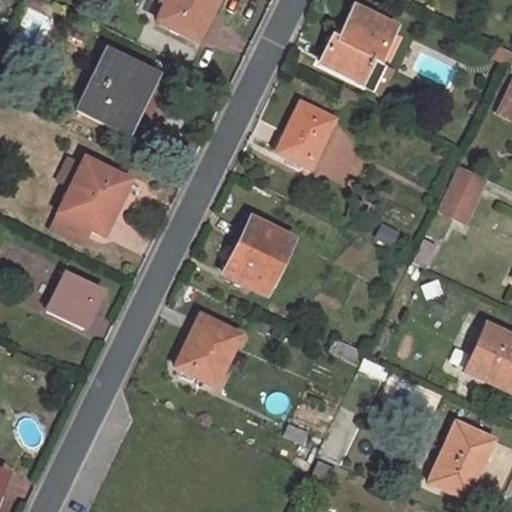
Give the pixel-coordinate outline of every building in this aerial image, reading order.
[(220,0),(169,0),(157,23),(195,41),(206,16),(211,19),(220,0)] [(367,84),(394,28),(359,10),(342,43),(337,41),(325,64),(367,84)] [(124,132),(152,73),(106,50),(77,109),(124,132)] [(511,119),(511,87),(500,114),(511,119)] [(314,170),(338,122),(304,106),(281,154),(314,170)] [(107,225),(128,180),(85,160),(63,203),(94,219),(107,225)] [(469,215),(486,179),(460,167),(439,211),(457,220),(461,211),(469,215)] [(63,203),(55,219),(86,235),(94,219),(63,203)] [(461,211),(457,220),(465,224),(469,215),(461,211)] [(267,292),(292,239),(250,219),(225,271),(267,292)] [(412,262),(424,268),(434,247),(422,241),(412,262)] [(63,279),(49,272),(39,292),(52,299),(63,279)] [(103,292),(66,274),(63,279),(52,299),(37,327),(72,343),(80,328),(85,331),(103,292)] [(511,337),(484,326),(464,370),(511,391),(511,337)] [(214,386),(232,350),(192,331),(174,366),(214,386)] [(360,368),(376,375),(380,366),(365,359),(360,368)] [(465,498),(491,441),(454,424),(428,482),(465,498)] [(0,504),(15,474),(0,465),(0,504)]
